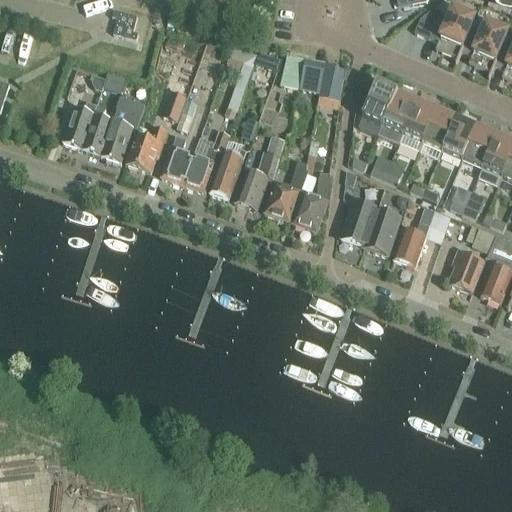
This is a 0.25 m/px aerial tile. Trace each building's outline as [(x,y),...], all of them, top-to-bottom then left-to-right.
[(394,0),(397,10),(426,5),(424,0),(394,0)] [(454,68),(455,68),(473,24),(452,14),(449,19),(438,15),(426,42),(438,47),(435,54),(456,63),(454,68)] [(113,38),(136,44),(138,37),(133,36),(137,21),(113,15),(112,21),(117,23),(113,38)] [(487,82),(488,82),(506,38),(485,28),(482,34),(472,29),(474,24),(473,24),(455,68),(460,56),(471,61),(468,68),(489,77),(487,82)] [(511,46),(505,43),(507,38),(506,38),(488,82),(493,70),(504,75),(501,82),(511,86),(511,46)] [(232,56),(229,67),(241,70),(228,118),(237,120),(253,62),(232,56)] [(287,60),(281,90),(318,97),(324,68),(287,60)] [(109,90),(123,95),(126,85),(112,80),(109,90)] [(0,114),(9,89),(0,85),(0,114)] [(361,122),(382,131),(396,96),(375,87),(361,122)] [(382,131),(401,139),(416,105),(396,96),(382,131)] [(162,121),(176,126),(185,101),(171,97),(162,121)] [(112,125),(100,161),(120,168),(133,133),(136,134),(145,110),(121,102),(112,125)] [(399,146),(419,154),(436,113),(416,105),(401,139),(399,146)] [(62,148),(79,154),(92,118),(94,110),(86,108),(84,115),(75,112),(62,148)] [(438,162),(441,156),(456,122),(436,113),(419,154),(438,162)] [(79,154),(100,161),(112,125),(92,118),(79,154)] [(441,156),(461,165),(476,130),(456,122),(441,156)] [(461,165),(481,173),(496,138),(476,130),(461,165)] [(125,169),(150,178),(155,163),(158,164),(167,137),(153,132),(148,145),(135,140),(125,169)] [(212,155),(223,158),(228,140),(218,137),(212,155)] [(481,173),(501,182),(511,155),(511,145),(496,138),(481,173)] [(211,161),(213,149),(198,146),(196,158),(211,161)] [(161,182),(182,190),(193,160),(171,152),(161,182)] [(223,158),(209,199),(228,205),(242,165),(246,156),(240,154),(237,163),(223,158)] [(511,155),(501,182),(511,186),(511,155)] [(278,162),(267,158),(264,157),(256,180),(245,176),(234,208),(256,216),(268,184),(272,186),(278,162)] [(193,160),(182,190),(205,198),(215,168),(193,160)] [(351,172),(362,176),(366,167),(353,161),(351,172)] [(306,168),(298,166),(289,193),(274,188),(264,218),(289,227),(300,197),(307,177),(305,176),(306,168)] [(369,179),(382,185),(386,176),(373,171),(369,179)] [(386,176),(382,185),(395,190),(399,182),(386,176)] [(346,180),(344,194),(352,196),(356,184),(346,180)] [(293,228),(316,236),(326,207),(329,184),(319,183),(317,204),(303,199),(293,228)] [(409,196),(422,202),(425,193),(412,188),(409,196)] [(425,193),(422,202),(435,207),(438,199),(425,193)] [(354,205),(341,244),(364,252),(365,252),(377,215),(378,215),(379,214),(354,205)] [(449,213),(462,219),(465,210),(452,205),(449,213)] [(465,210),(462,219),(474,224),(478,216),(465,210)] [(415,238),(403,234),(392,265),(414,273),(425,241),(433,217),(423,214),(415,238)] [(377,215),(365,252),(364,252),(363,253),(388,261),(401,223),(378,215),(377,215)] [(488,230),(501,236),(505,227),(492,222),(488,230)] [(471,255),(485,261),(493,243),(479,237),(471,255)] [(511,251),(493,243),(485,261),(511,272),(511,251)] [(448,289),(471,298),(484,265),(456,255),(450,271),(455,273),(448,289)] [(479,301),(499,309),(511,278),(492,270),(479,301)]
